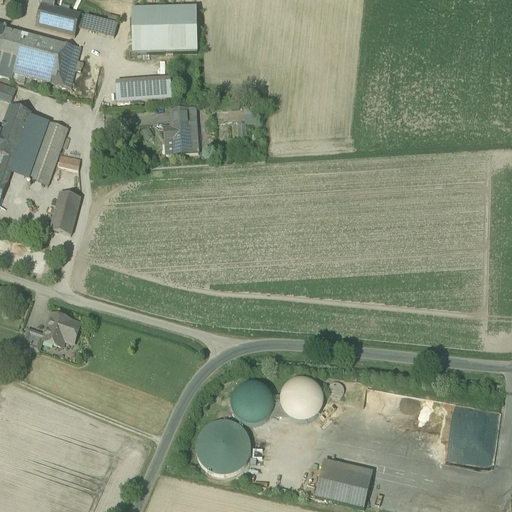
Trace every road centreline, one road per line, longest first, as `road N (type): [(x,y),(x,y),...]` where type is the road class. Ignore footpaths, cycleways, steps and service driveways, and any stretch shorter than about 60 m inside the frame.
road 1 (unclassified): [(237,351),(288,345),(511,370)]
road 2 (unclassified): [(0,275),(237,351)]
road 3 (unclassified): [(136,511),(184,400),(237,351)]
